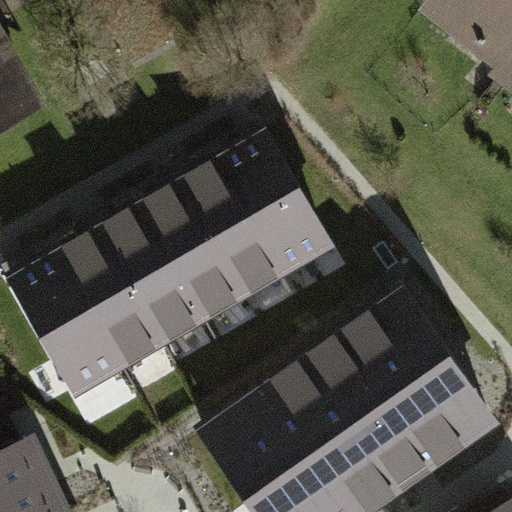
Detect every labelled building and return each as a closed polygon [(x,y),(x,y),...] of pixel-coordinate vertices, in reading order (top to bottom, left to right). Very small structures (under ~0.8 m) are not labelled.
[(511,0),(430,0),(429,2),(504,61),(499,68),(511,77),(511,0)] [(0,113),(30,96),(0,42),(0,113)] [(262,129),(220,153),(285,265),(326,241),(262,129)] [(220,153),(179,177),(243,289),(285,265),(220,153)] [(179,177),(137,201),(202,313),(243,289),(179,177)] [(137,201),(96,225),(160,336),(202,313),(137,201)] [(96,225),(54,249),(119,360),(160,336),(96,225)] [(54,249),(13,273),(77,384),(119,360),(54,249)] [(263,511),(357,511),(491,418),(399,288),(203,426),(263,511)] [(204,485),(222,474),(189,418),(171,429),(204,485)] [(0,511),(38,511),(61,502),(31,439),(0,453),(0,511)] [(511,511),(511,501),(492,511),(511,511)] [(65,511),(61,502),(38,511),(65,511)]
